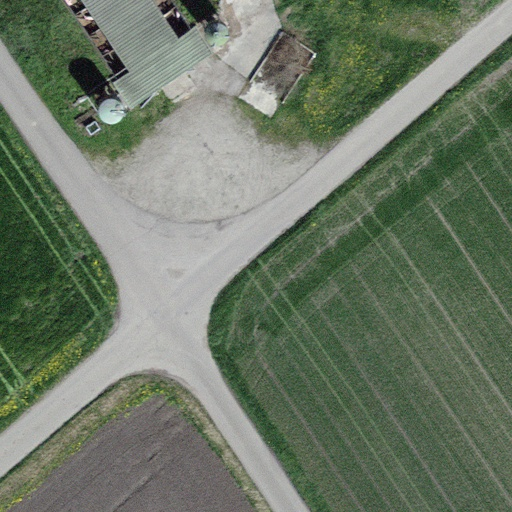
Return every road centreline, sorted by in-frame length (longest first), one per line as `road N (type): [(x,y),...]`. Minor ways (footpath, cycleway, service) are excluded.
road 1 (track): [(511,4),(0,446)]
road 2 (track): [(311,511),(0,43)]
